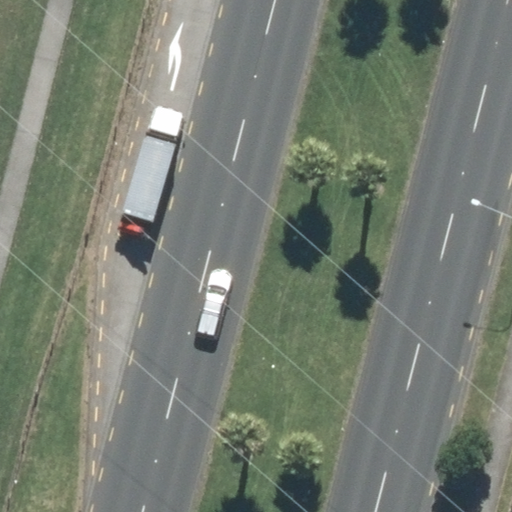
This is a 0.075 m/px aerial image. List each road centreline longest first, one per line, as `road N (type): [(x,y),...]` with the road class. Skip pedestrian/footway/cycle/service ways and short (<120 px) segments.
road 1 (primary): [(149,511),(279,0)]
road 2 (primary): [(511,21),(380,511)]
